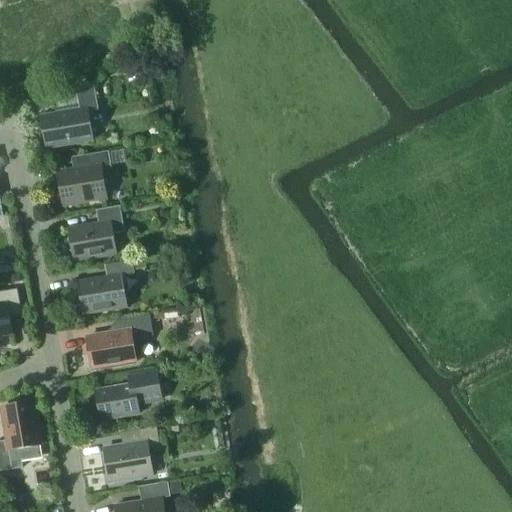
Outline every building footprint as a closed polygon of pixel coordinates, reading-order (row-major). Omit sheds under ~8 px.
[(87,112),(98,110),(94,84),(76,90),(80,111),(42,118),(47,148),(92,140),(87,112)] [(59,173),(65,206),(105,199),(100,167),(111,165),(109,152),(72,158),(74,170),(59,173)] [(99,225),(69,230),(74,261),(117,254),(113,234),(125,232),(120,207),(96,211),(99,225)] [(133,262),(134,271),(147,268),(146,260),(133,262)] [(79,281),(77,281),(83,316),(128,308),(122,276),(135,274),(133,261),(105,265),(107,277),(79,282),(79,281)] [(8,276),(9,284),(20,282),(19,274),(8,276)] [(0,336),(13,335),(10,317),(22,315),(18,289),(0,292),(0,336)] [(178,318),(178,311),(151,315),(152,319),(165,320),(178,318)] [(122,332),(87,338),(91,361),(89,363),(90,369),(93,372),(101,370),(103,368),(137,362),(143,353),(134,346),(133,340),(154,336),(150,315),(120,320),(122,332)] [(96,392),(102,427),(103,426),(118,424),(116,416),(139,412),(138,403),(162,399),(158,375),(132,379),(133,386),(96,392)] [(32,402),(4,407),(7,425),(4,426),(6,441),(0,441),(0,471),(23,468),(20,449),(42,445),(38,420),(35,420),(32,402)] [(136,444),(106,449),(111,482),(151,475),(147,448),(160,446),(157,427),(134,431),(136,444)] [(115,506),(116,511),(164,511),(162,498),(170,497),(168,483),(139,487),(141,501),(115,506)]
